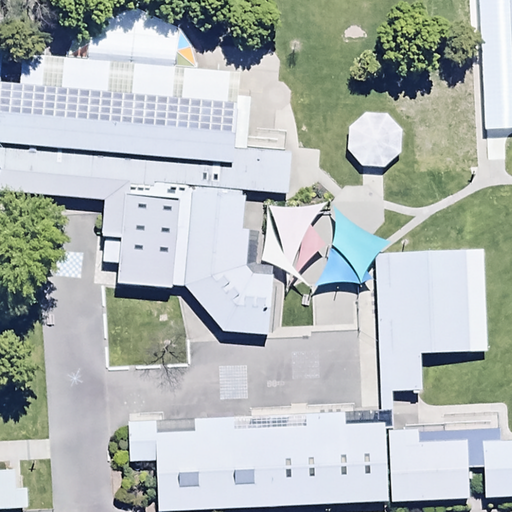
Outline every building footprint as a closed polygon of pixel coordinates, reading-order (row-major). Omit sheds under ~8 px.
[(511,0),(500,0),(506,143),(511,143),(511,0)] [(0,191),(104,201),(101,263),(119,266),(116,289),(181,290),(220,334),(265,342),(270,281),(245,275),(251,199),(287,200),(288,158),(233,153),(240,78),(199,72),(194,51),(188,40),(175,25),(159,15),(138,10),(118,11),(93,22),(85,37),(84,59),(25,57),(22,86),(0,85),(0,63),(2,50),(0,49),(0,191)] [(345,153),(357,169),(382,170),(398,156),(398,132),(385,116),(361,116),(345,129),(345,153)] [(472,255),(377,259),(382,397),(431,395),(430,357),(476,355),(472,255)] [(382,417),(123,428),(125,465),(155,464),(156,511),(271,511),(464,504),(461,447),(383,450),(382,417)] [(511,447),(485,449),(487,502),(511,501),(511,447)] [(23,511),(22,484),(0,484),(0,511),(23,511)]
